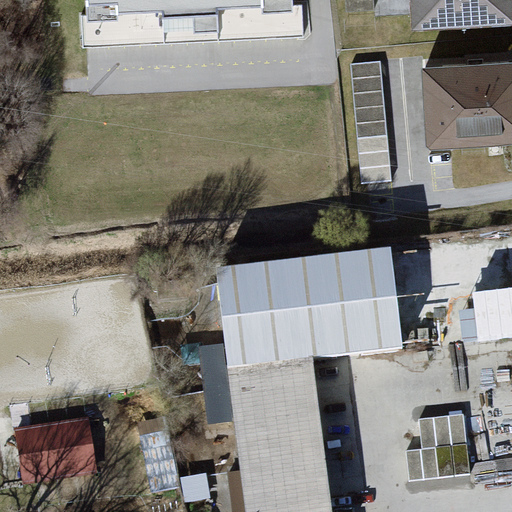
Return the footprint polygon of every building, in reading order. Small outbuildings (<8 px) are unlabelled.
[(88,0),(89,19),(290,10),(289,0),(88,0)] [(413,0),(415,27),(511,21),(511,11),(511,0),(413,0)] [(357,63),(363,165),(389,164),(383,62),(357,63)] [(511,66),(424,71),(428,146),(511,141),(511,66)] [(394,249),(222,267),(229,329),(250,511),(334,511),(316,354),(406,342),(394,249)] [(511,290),(475,295),(480,338),(511,334),(511,290)] [(224,340),(203,341),(207,419),(229,418),(224,340)] [(511,371),(485,375),(492,436),(511,433),(511,371)] [(154,490),(179,484),(163,414),(139,419),(154,490)] [(86,421),(17,432),(25,482),(94,471),(86,421)] [(246,511),(245,468),(233,468),(234,511),(246,511)] [(207,472),(183,476),(186,498),(210,494),(207,472)]
